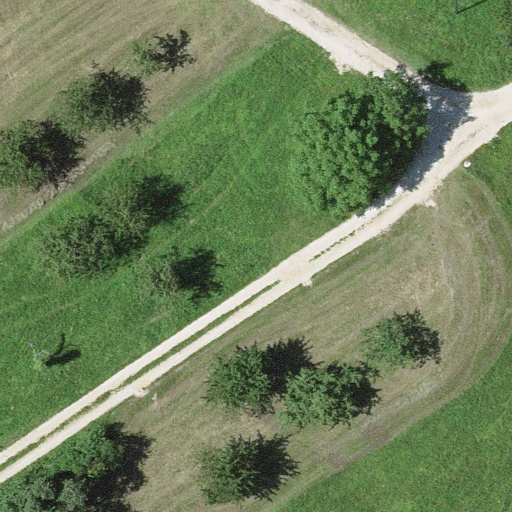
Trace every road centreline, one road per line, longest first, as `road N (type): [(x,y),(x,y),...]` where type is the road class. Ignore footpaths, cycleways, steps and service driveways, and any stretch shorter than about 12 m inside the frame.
road 1 (track): [(511,113),(0,465)]
road 2 (track): [(475,142),(264,0)]
